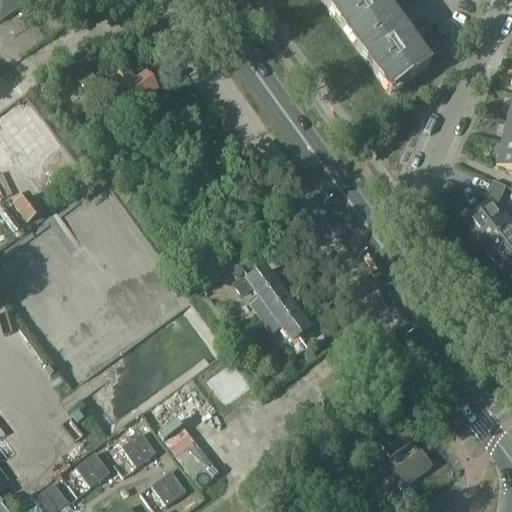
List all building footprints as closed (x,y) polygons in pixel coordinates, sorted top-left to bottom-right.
[(0,0),(0,24),(33,0),(0,0)] [(323,0),(322,2),(353,46),(393,18),(380,0),(379,0),(323,0)] [(393,18),(353,46),(389,97),(429,68),(412,44),(407,37),(407,36),(406,36),(393,18)] [(78,78),(77,80),(88,96),(99,89),(87,72),(78,78)] [(111,86),(98,95),(105,104),(117,95),(129,112),(155,94),(145,79),(136,86),(127,75),(111,87),(111,86)] [(511,123),(507,122),(501,145),(506,146),(511,147),(511,123)] [(501,145),(495,170),(511,174),(511,147),(506,146),(501,145)] [(56,154),(37,168),(57,197),(77,183),(56,154)] [(28,197),(14,208),(26,224),(40,213),(28,197)] [(487,210),(465,227),(469,232),(467,234),(475,244),(477,243),(484,251),(506,234),(509,232),(511,229),(511,228),(502,216),(499,219),(495,213),(491,208),(487,210)] [(506,234),(484,251),(502,274),(511,266),(511,229),(509,232),(506,234)] [(198,276),(200,279),(205,286),(230,267),(223,258),(198,276)] [(251,307),(261,321),(286,303),(265,273),(247,285),(245,281),(235,288),(241,297),(251,290),(259,301),(251,307)] [(286,303),(261,321),(271,334),(280,328),(291,344),(304,335),(306,339),(322,327),(316,318),(304,327),(286,303)] [(389,459),(410,444),(411,443),(401,430),(380,446),(389,459)] [(141,437),(121,451),(135,471),(146,464),(155,457),(141,437)] [(420,455),(420,456),(419,456),(390,478),(400,492),(431,470),(420,455)] [(94,457),(75,472),(89,491),(100,484),(109,477),(94,457)] [(171,475),(151,490),(165,510),(185,495),(171,475)] [(53,487),(33,503),(40,511),(61,511),(68,507),(53,487)]
